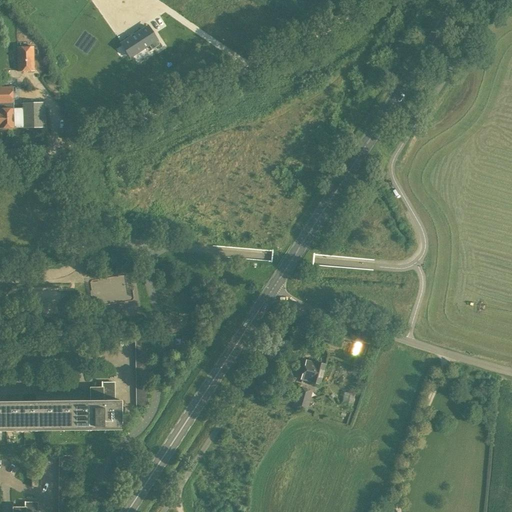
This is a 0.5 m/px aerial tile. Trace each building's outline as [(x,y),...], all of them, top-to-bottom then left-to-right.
[(147,26),(141,31),(121,43),(130,57),(156,40),(153,35),(147,26)] [(34,71),(33,47),(16,47),(17,72),(34,71)] [(23,126),(23,128),(43,127),(42,104),(23,104),(23,108),(12,108),(12,88),(0,88),(0,128),(12,128),(12,127),(23,126)] [(131,276),(93,279),(95,302),(113,301),(114,313),(134,311),(131,276)] [(305,360),(300,379),(319,384),(325,364),(305,360)] [(0,401),(0,430),(119,429),(120,429),(120,400),(119,400),(114,400),(114,382),(102,383),(102,388),(92,389),(92,400),(40,401),(0,401)] [(293,409),(307,412),(312,392),(299,389),(293,409)] [(355,395),(344,394),(343,406),(353,407),(355,395)] [(37,511),(38,503),(25,503),(25,509),(15,509),(15,511),(37,511)]
